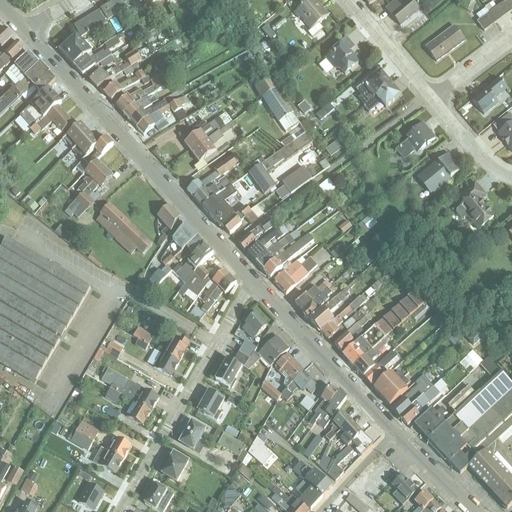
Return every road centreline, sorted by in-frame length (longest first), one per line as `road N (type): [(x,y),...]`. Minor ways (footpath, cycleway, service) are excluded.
road 1 (residential): [(250,281),(26,29)]
road 2 (residential): [(118,511),(250,281)]
road 3 (residential): [(393,429),(250,281)]
road 4 (residential): [(349,0),(432,99)]
